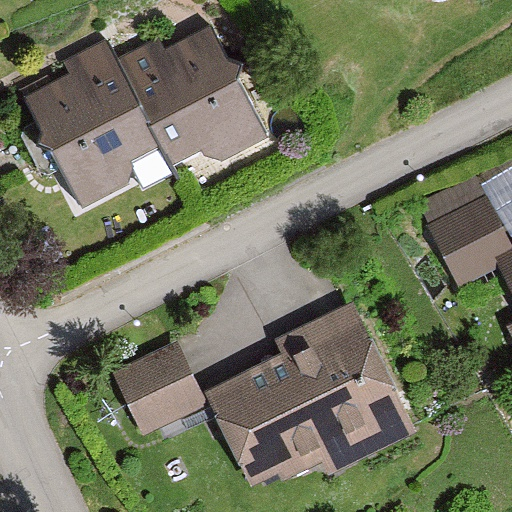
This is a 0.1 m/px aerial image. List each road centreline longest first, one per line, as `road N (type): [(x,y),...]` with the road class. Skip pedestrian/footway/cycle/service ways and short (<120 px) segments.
road 1 (residential): [(0,362),(511,102)]
road 2 (tertiary): [(0,396),(53,511)]
